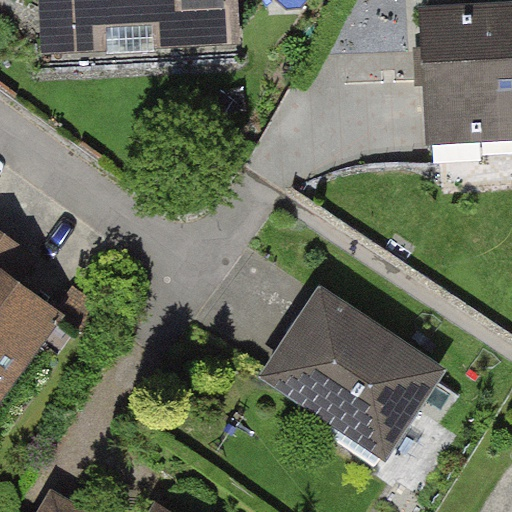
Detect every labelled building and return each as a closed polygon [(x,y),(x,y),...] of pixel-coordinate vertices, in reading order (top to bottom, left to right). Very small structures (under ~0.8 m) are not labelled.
[(46,0),(49,70),(252,63),(250,0),(46,0)] [(511,148),(511,3),(425,7),(430,151),(511,148)] [(0,407),(73,308),(0,255),(0,407)] [(450,370),(320,286),(260,378),(391,462),(450,370)] [(76,511),(54,499),(46,511),(163,511),(157,508),(154,511),(76,511)]
